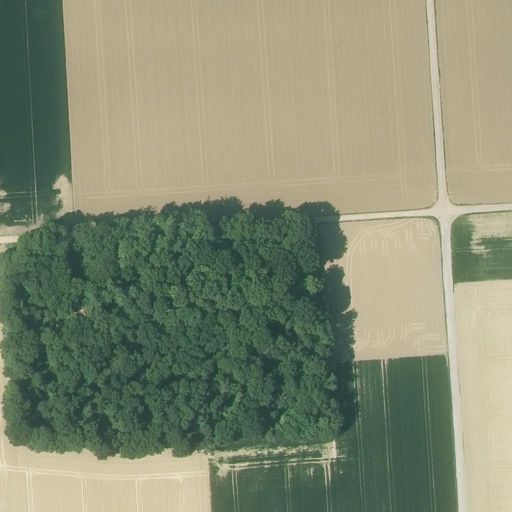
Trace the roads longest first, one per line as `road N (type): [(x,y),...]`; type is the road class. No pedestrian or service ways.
road 1 (track): [(0,240),(442,212)]
road 2 (track): [(463,511),(442,212)]
road 3 (track): [(442,212),(428,0)]
